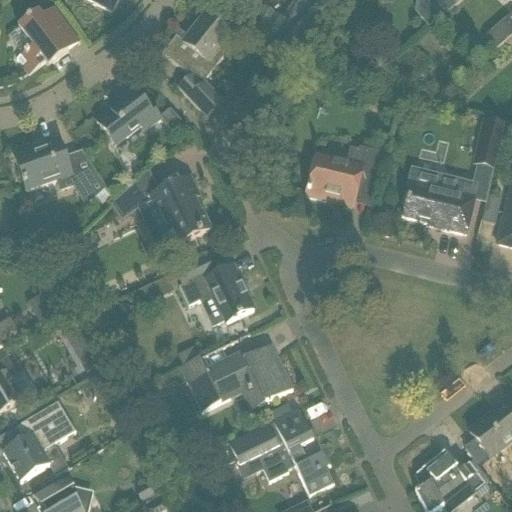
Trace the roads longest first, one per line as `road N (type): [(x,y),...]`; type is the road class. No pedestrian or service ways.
road 1 (unclassified): [(511,298),(343,249),(307,265)]
road 2 (unclassified): [(379,460),(303,298),(307,265)]
road 3 (residential): [(0,120),(65,96),(128,47),(169,0)]
road 4 (unclassified): [(307,265),(251,210),(212,124)]
road 5 (unclassified): [(379,460),(511,360)]
